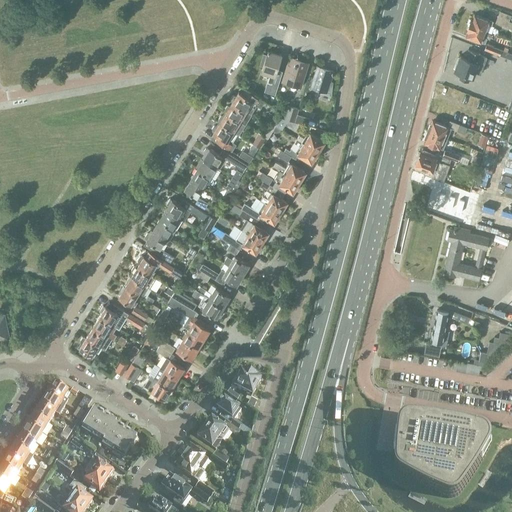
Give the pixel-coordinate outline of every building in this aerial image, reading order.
[(511,22),(509,21),(511,15),(500,11),(495,22),(511,28),(511,22)] [(469,24),(485,30),(487,24),(491,25),(493,21),(475,14),(472,19),(471,19),(469,24)] [(485,30),(469,24),(467,30),(468,30),(466,36),(485,43),(487,38),(482,37),(485,30)] [(511,53),(508,52),(486,43),(484,49),(511,59),(511,53)] [(458,57),(454,66),(456,68),(455,70),(462,73),(460,78),(468,81),(470,76),(473,77),(475,71),(479,73),(480,73),(486,56),(481,54),(469,50),(467,55),(466,54),(465,57),(460,55),(460,57),(458,57)] [(264,54),(260,65),(263,66),(262,71),(263,70),(269,72),(268,73),(270,74),(267,82),(271,83),(269,92),(275,94),(280,79),(283,71),(277,69),(281,55),(268,51),(267,55),(263,54),(264,54)] [(302,84),(308,63),(297,59),(297,60),(292,58),(287,74),(285,73),(282,81),(295,85),(296,82),(302,84)] [(333,71),(317,66),(311,87),(322,90),(321,92),(330,95),(331,93),(333,82),(330,81),(332,74),(333,74),(334,73),(333,73),(333,71)] [(236,96),(235,95),(233,95),(230,99),(231,101),(232,102),(251,114),(256,106),(260,108),(265,101),(253,94),(249,99),(238,92),(236,96)] [(251,114),(232,102),(226,112),(239,121),(243,115),(249,118),(251,114)] [(295,121),(297,114),(299,109),(287,105),(283,118),(295,121)] [(233,131),(237,133),(239,134),(245,124),(226,112),(219,122),(233,131)] [(269,125),(274,128),(275,126),(281,117),(276,114),(269,125)] [(309,118),(297,114),(295,121),(307,125),(309,118)] [(281,117),(275,126),(280,129),(281,129),(286,120),(281,117)] [(430,124),(428,129),(429,129),(429,131),(433,132),(443,137),(447,138),(450,131),(451,127),(457,130),(464,133),(466,127),(459,124),(449,120),(447,126),(433,120),(431,125),(430,124)] [(233,131),(219,122),(213,132),(227,141),(233,131)] [(259,132),(265,137),(265,136),(268,138),(272,130),(274,128),(269,125),(265,132),(261,129),(259,132)] [(426,136),(424,141),(439,147),(443,149),(447,138),(443,137),(433,132),(429,131),(428,132),(427,131),(426,132),(425,136),(426,136)] [(259,132),(252,143),(253,143),(259,147),(265,137),(259,132)] [(299,135),(297,139),(317,151),(320,147),(321,148),(323,144),(323,142),(323,141),(308,132),(304,138),(299,135)] [(511,142),(491,136),(487,148),(503,153),(501,157),(511,160),(511,142)] [(301,155),(311,161),(312,161),(313,161),(315,157),(315,156),(317,151),(297,139),(295,143),(299,146),(296,152),(291,149),(290,151),(286,148),(284,152),(298,160),(301,155)] [(250,149),(247,153),(252,157),(259,147),(253,143),(250,149)] [(223,149),(219,154),(209,148),(203,158),(216,166),(222,157),(242,169),(246,164),(223,149)] [(443,155),(449,157),(457,161),(460,155),(445,149),(443,155)] [(249,162),(252,157),(247,153),(242,150),(239,156),(249,162)] [(291,156),(281,150),(277,155),(288,161),(291,156)] [(457,161),(449,157),(443,155),(442,155),(440,161),(420,153),(418,157),(416,158),(415,161),(416,163),(415,164),(440,173),(443,165),(446,167),(447,166),(458,170),(461,162),(457,161)] [(216,166),(203,158),(197,168),(210,176),(216,166)] [(484,161),(481,174),(490,175),(492,162),(484,161)] [(279,170),(299,182),(301,178),(303,178),(305,174),(304,173),(305,172),(289,162),(285,168),(275,162),(272,166),(279,170)] [(210,176),(197,168),(190,178),(203,186),(210,176)] [(232,176),(233,176),(239,180),(243,173),(236,169),(232,176)] [(294,191),(297,187),(296,186),(299,182),(279,170),(273,180),(293,192),(293,191),(294,191)] [(262,173),(259,178),(263,180),(269,184),(272,179),(262,173)] [(203,186),(190,178),(188,183),(185,182),(182,186),(184,188),(184,189),(197,197),(203,186)] [(263,180),(260,185),(266,190),(270,184),(269,184),(263,180)] [(265,202),(280,212),(283,208),(284,208),(287,204),(286,203),(286,202),(281,199),(285,194),(270,184),(266,190),(270,192),(266,198),(263,195),(260,200),(265,202)] [(195,203),(204,208),(208,203),(199,197),(195,203)] [(172,199),(165,209),(182,219),(184,220),(190,211),(196,214),(200,209),(189,203),(186,208),(172,199)] [(276,221),(279,217),(278,216),(280,212),(265,202),(259,212),(245,204),(242,209),(262,221),(265,216),(274,222),(275,221),(276,221)] [(159,219),(176,229),(182,219),(165,209),(159,219)] [(240,229),(242,230),(262,242),(265,238),(266,238),(268,234),(267,233),(268,232),(259,226),(262,221),(242,209),(239,215),(246,219),(240,229)] [(216,219),(210,216),(205,224),(210,227),(216,219)] [(159,219),(153,229),(169,239),(176,229),(159,219)] [(486,248),(489,238),(469,233),(470,230),(458,227),(457,230),(450,228),(447,239),(452,240),(463,243),(480,247),(485,248),(486,248)] [(153,251),(170,262),(174,256),(159,247),(163,242),(170,246),(173,241),(169,239),(153,229),(150,235),(148,234),(146,234),(145,236),(145,238),(147,239),(146,240),(157,246),(153,251)] [(222,239),(230,245),(239,250),(243,244),(256,252),(256,251),(258,251),(260,248),(259,247),(262,242),(242,230),(240,233),(244,236),(240,242),(225,233),(222,239)] [(447,260),(458,263),(463,243),(452,240),(447,260)] [(229,266),(243,275),(250,264),(236,255),(239,250),(230,245),(227,250),(235,255),(233,259),(227,256),(223,262),(229,266)] [(137,266),(150,274),(152,275),(155,270),(153,269),(156,264),(144,256),(137,266)] [(174,267),(161,259),(158,264),(171,272),(174,267)] [(458,263),(447,260),(444,271),(443,270),(443,272),(444,272),(444,273),(455,276),(456,273),(479,279),(481,269),(480,268),(482,262),(477,261),(475,267),(458,263)] [(147,279),(150,274),(137,266),(131,276),(147,286),(158,293),(160,289),(153,285),(154,284),(147,279)] [(237,286),(243,275),(229,266),(225,272),(222,269),(219,274),(222,277),(237,286)] [(208,282),(210,277),(202,272),(199,277),(208,282)] [(125,287),(137,295),(141,297),(147,286),(131,276),(125,287)] [(200,286),(197,290),(209,298),(224,306),(230,296),(216,287),(212,294),(200,286)] [(134,300),(137,295),(125,287),(119,297),(133,306),(136,301),(134,300)] [(178,292),(174,298),(180,302),(184,296),(178,292)] [(148,295),(146,300),(152,303),(154,299),(148,295)] [(180,302),(174,298),(172,297),(167,304),(189,317),(183,326),(189,330),(204,339),(208,333),(210,330),(211,327),(194,317),(197,312),(194,310),(183,303),(180,302)] [(186,298),(183,303),(194,310),(197,304),(186,298)] [(224,306),(209,298),(203,308),(218,317),(224,306)] [(109,301),(105,306),(99,316),(112,323),(119,328),(125,318),(132,322),(133,322),(141,328),(144,323),(109,301)] [(132,311),(145,319),(148,314),(135,306),(132,311)] [(432,333),(431,339),(432,340),(431,344),(440,346),(446,345),(447,339),(449,330),(444,329),(447,316),(448,315),(447,315),(448,312),(437,309),(432,333)] [(449,317),(468,323),(470,317),(451,310),(449,317)] [(0,313),(0,340),(10,339),(4,313),(0,313)] [(168,316),(162,313),(156,323),(159,325),(160,323),(163,325),(168,316)] [(99,316),(92,327),(105,335),(112,323),(99,316)] [(473,359),(473,363),(482,365),(496,350),(511,335),(511,328),(508,327),(505,326),(504,332),(499,331),(499,336),(494,336),(493,341),(488,341),(486,352),(480,351),(478,359),(473,359)] [(92,327),(85,337),(99,346),(105,335),(92,327)] [(189,330),(182,340),(198,349),(204,339),(189,330)] [(127,339),(120,335),(117,341),(123,345),(127,339)] [(99,346),(85,337),(79,348),(92,356),(99,346)] [(159,340),(156,344),(160,346),(172,353),(175,348),(163,340),(162,342),(159,340)] [(198,349),(182,340),(176,349),(192,359),(198,349)] [(135,353),(138,347),(133,345),(129,350),(135,353)] [(172,353),(160,346),(156,351),(167,357),(160,367),(178,378),(180,373),(182,374),(184,370),(183,369),(184,368),(177,364),(180,359),(172,353)] [(134,353),(129,350),(125,356),(130,359),(134,353)] [(140,365),(145,358),(139,354),(134,361),(140,365)] [(122,374),(128,364),(122,360),(115,371),(122,374)] [(482,365),(473,363),(467,362),(465,372),(486,376),(488,366),(484,365),(482,365)] [(131,364),(124,376),(129,379),(134,371),(138,373),(141,369),(131,364)] [(178,378),(160,367),(154,377),(171,388),(172,387),(173,388),(176,383),(175,382),(178,378)] [(245,372),(241,370),(231,389),(236,391),(237,388),(243,391),(251,374),(245,371),(245,372)] [(257,377),(251,374),(243,391),(248,394),(246,396),(251,399),(247,407),(252,411),(257,402),(251,399),(261,380),(257,378),(257,377)] [(171,388),(154,377),(148,387),(160,395),(158,397),(163,400),(164,398),(165,398),(171,388)] [(54,384),(48,395),(65,406),(68,402),(64,399),(68,393),(54,384)] [(78,392),(72,388),(69,393),(75,397),(78,392)] [(227,393),(237,401),(239,397),(229,391),(227,393)] [(41,405),(55,414),(59,416),(65,406),(48,395),(41,405)] [(85,411),(92,400),(86,397),(79,407),(85,411)] [(220,418),(226,422),(238,431),(242,426),(234,421),(241,411),(224,399),(221,404),(220,404),(218,407),(218,408),(217,409),(223,413),(220,418)] [(41,405),(35,415),(47,423),(51,417),(53,418),(55,414),(41,405)] [(116,423),(107,417),(94,409),(93,410),(90,409),(81,424),(83,426),(83,427),(104,440),(104,441),(115,424),(116,423)] [(47,423),(35,415),(28,426),(40,433),(44,427),(46,428),(49,424),(47,423)] [(401,476),(411,482),(420,487),(439,495),(447,499),(449,499),(451,499),(452,499),(453,499),(454,499),(455,498),(457,497),(458,497),(460,496),(461,494),(464,489),(470,481),(476,472),(481,464),(486,455),(490,448),(490,447),(491,446),(491,444),(491,442),(491,440),(491,439),(490,439),(490,437),(489,435),(488,434),(487,433),(486,432),(485,432),(484,431),(482,431),(479,430),(472,428),(462,425),(448,422),(438,421),(428,419),(418,418),(411,418),(409,418),(407,418),(405,419),(404,420),(403,420),(402,421),(401,422),(400,423),(399,424),(399,425),(398,426),(398,428),(398,429),(397,431),(397,432),(396,432),(394,449),(393,450),(395,450),(395,456),(395,466),(395,468),(396,471),(396,472),(397,473),(399,475),(400,476),(401,476)] [(208,425),(204,429),(222,442),(229,432),(236,437),(240,432),(238,431),(226,422),(222,427),(211,419),(208,419),(207,422),(207,424),(208,425)] [(134,436),(115,424),(104,441),(104,440),(103,442),(125,456),(129,449),(130,450),(131,449),(137,441),(132,438),(134,436)] [(28,426),(22,436),(34,444),(38,437),(40,439),(43,434),(41,433),(28,426)] [(222,442),(204,429),(201,434),(201,433),(198,433),(197,436),(197,438),(215,451),(222,442)] [(69,436),(63,433),(60,437),(66,441),(69,436)] [(36,445),(34,444),(22,436),(15,446),(28,454),(31,448),(33,449),(36,445)] [(80,451),(84,446),(74,439),(70,445),(80,451)] [(15,446),(9,457),(23,466),(27,468),(33,457),(30,455),(28,454),(15,446)] [(99,448),(96,453),(101,456),(104,452),(99,448)] [(183,457),(183,458),(201,470),(208,460),(190,448),(187,452),(185,452),(183,455),(183,457)] [(85,467),(91,472),(106,482),(109,478),(110,477),(112,475),(112,474),(113,472),(106,468),(109,464),(92,452),(87,458),(90,460),(85,467)] [(217,452),(213,457),(225,465),(229,460),(217,452)] [(228,468),(225,465),(213,457),(213,456),(209,462),(225,473),(228,468)] [(3,467),(15,474),(19,469),(21,470),(23,466),(9,457),(3,467)] [(201,470),(183,458),(181,459),(179,462),(179,464),(176,468),(194,480),(201,470)] [(58,461),(54,466),(70,478),(74,473),(58,461)] [(17,476),(15,474),(3,467),(0,471),(0,480),(8,485),(12,479),(14,480),(17,476)] [(39,470),(37,474),(42,478),(45,474),(39,470)] [(106,482),(91,472),(84,481),(91,486),(91,487),(92,488),(92,487),(99,492),(100,491),(101,490),(103,488),(103,486),(106,482)] [(42,478),(37,474),(31,482),(37,486),(42,478)] [(177,498),(173,503),(180,508),(191,492),(177,483),(177,482),(174,480),(174,481),(169,478),(166,482),(165,482),(163,485),(163,486),(162,488),(177,498)] [(8,485),(0,480),(0,494),(4,497),(10,486),(9,485),(8,485)] [(67,499),(85,511),(87,511),(89,508),(89,506),(92,502),(82,495),(86,490),(74,481),(68,490),(72,493),(67,499)] [(40,490),(45,493),(49,487),(45,483),(40,490)] [(196,489),(210,499),(214,494),(199,484),(196,489)] [(210,499),(196,489),(192,493),(207,504),(210,499)] [(39,501),(54,511),(55,511),(59,507),(43,495),(39,501)] [(4,503),(14,507),(16,501),(7,497),(4,503)] [(153,502),(153,501),(152,502),(150,503),(148,505),(149,507),(148,508),(154,511),(175,511),(161,502),(156,498),(153,502)] [(84,511),(85,511),(67,499),(60,509),(64,511),(84,511)] [(54,511),(39,501),(35,506),(43,511),(54,511)]
